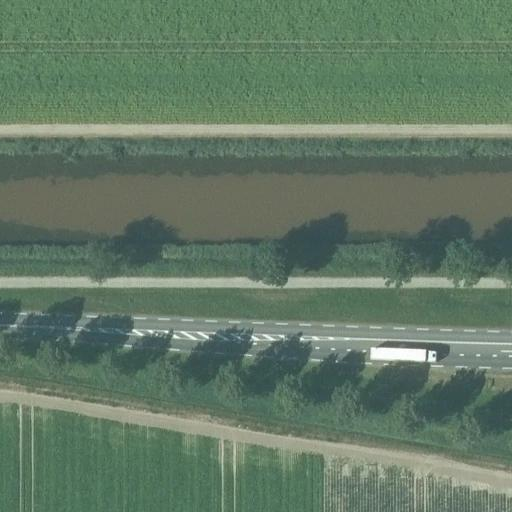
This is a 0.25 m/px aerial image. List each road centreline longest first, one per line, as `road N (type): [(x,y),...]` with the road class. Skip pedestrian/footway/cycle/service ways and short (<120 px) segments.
road 1 (secondary): [(44,328),(57,336),(511,363)]
road 2 (secondary): [(511,338),(57,322),(44,328)]
